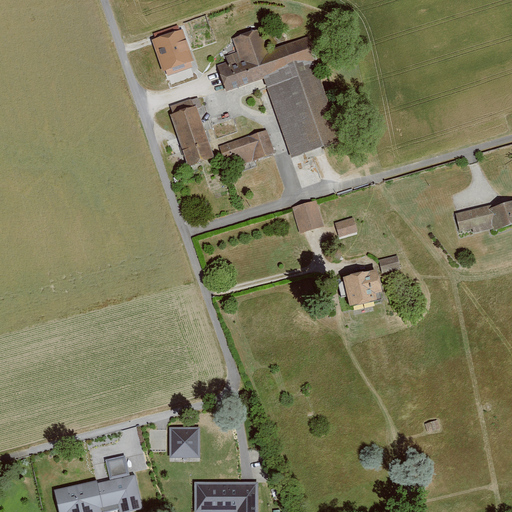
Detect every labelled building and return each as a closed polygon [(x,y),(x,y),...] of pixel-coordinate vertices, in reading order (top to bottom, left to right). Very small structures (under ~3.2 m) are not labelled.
[(224,62),(216,65),(224,90),(262,77),(289,158),(343,140),(307,35),(262,50),(255,29),(228,37),(233,52),(222,56),(224,62)] [(193,67),(181,30),(150,40),(162,78),(193,67)] [(170,114),(167,115),(184,165),(211,156),(195,109),(201,108),(197,95),(185,99),(167,105),(170,114)] [(266,130),(218,146),(226,170),(274,154),(266,130)] [(316,200),(292,206),(299,232),(323,226),(316,200)] [(487,205),(454,214),(459,234),(471,231),(472,235),(492,229),(493,233),(511,227),(511,202),(488,209),(487,205)] [(339,237),(357,233),(353,218),(335,222),(339,237)] [(396,256),(379,260),(383,276),(400,272),(396,256)] [(383,292),(376,265),(339,275),(348,309),(378,301),(376,294),(383,292)] [(200,428),(170,428),(170,458),(200,458),(200,428)] [(125,456),(106,460),(110,479),(129,475),(125,456)] [(135,475),(97,484),(97,480),(54,490),(58,511),(105,511),(119,509),(119,511),(129,511),(143,509),(135,475)] [(258,511),(258,483),(195,482),(194,511),(258,511)]
